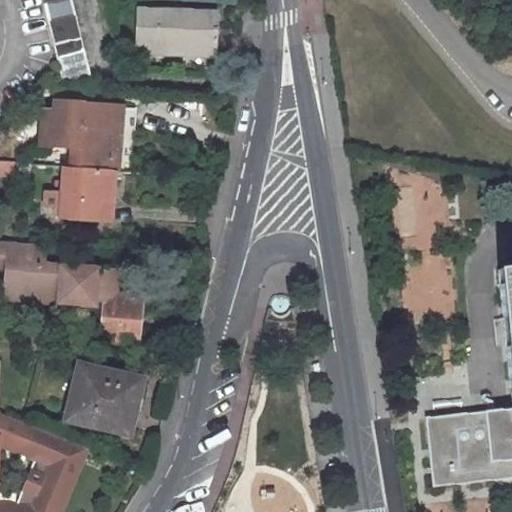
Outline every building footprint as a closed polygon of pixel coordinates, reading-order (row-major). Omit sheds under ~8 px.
[(88,79),(70,0),(40,0),(59,76),(88,79)] [(213,50),(216,11),(135,5),(131,44),(213,50)] [(136,130),(138,107),(33,98),(32,107),(19,106),(17,140),(75,146),(73,165),(112,169),(117,127),(136,130)] [(67,165),(63,216),(104,220),(105,187),(111,188),(112,169),(67,165)] [(105,187),(104,220),(113,221),(117,179),(112,178),(111,188),(105,187)] [(41,302),(96,307),(98,290),(109,290),(115,291),(116,284),(120,285),(122,269),(44,262),(46,244),(0,239),(0,264),(9,265),(8,279),(26,280),(25,290),(42,292),(41,302)] [(7,299),(41,302),(42,292),(25,290),(26,280),(8,279),(7,299)] [(511,281),(506,282),(511,348),(511,399),(507,399),(432,408),(436,447),(439,475),(511,467),(511,281)] [(115,291),(145,294),(146,288),(120,285),(116,284),(115,291)] [(109,290),(104,337),(140,340),(145,294),(115,291),(109,290)] [(137,407),(143,380),(83,365),(70,418),(124,430),(129,406),(137,407)] [(124,430),(132,432),(137,407),(129,406),(124,430)] [(0,511),(62,511),(88,446),(23,421),(12,447),(37,457),(18,504),(0,502),(0,511)]
